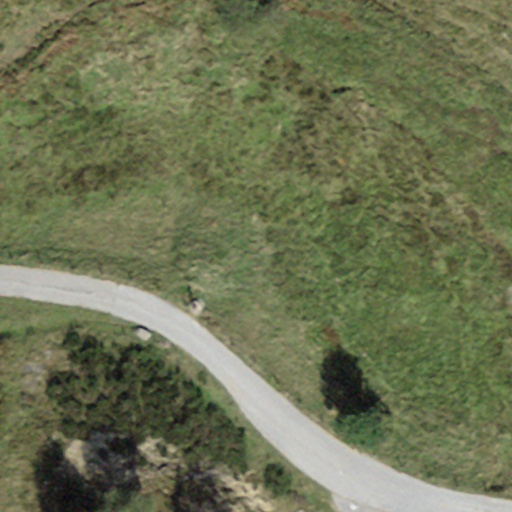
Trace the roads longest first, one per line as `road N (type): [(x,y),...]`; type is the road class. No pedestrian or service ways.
road 1 (track): [(0,283),(103,296),(203,344),(362,491)]
road 2 (track): [(508,511),(362,491)]
